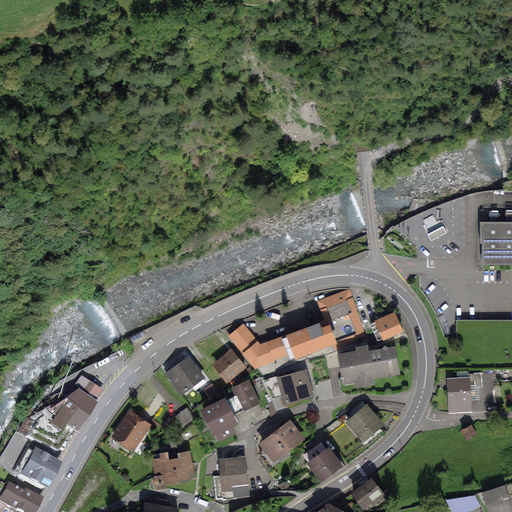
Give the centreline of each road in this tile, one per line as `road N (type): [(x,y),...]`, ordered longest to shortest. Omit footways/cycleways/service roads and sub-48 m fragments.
road 1 (primary): [(43,511),(103,409),(169,343),(308,280),(370,278)]
road 2 (unclassified): [(279,0),(325,47),(353,105),(374,255),(370,278)]
road 3 (residential): [(239,438),(301,409),(361,396),(420,401)]
road 4 (track): [(364,162),(464,123),(501,80),(511,80)]
road 5 (primary): [(414,415),(381,455),(295,511)]
road 6 (primary): [(370,278),(395,291),(418,323),(426,363),(420,401)]
